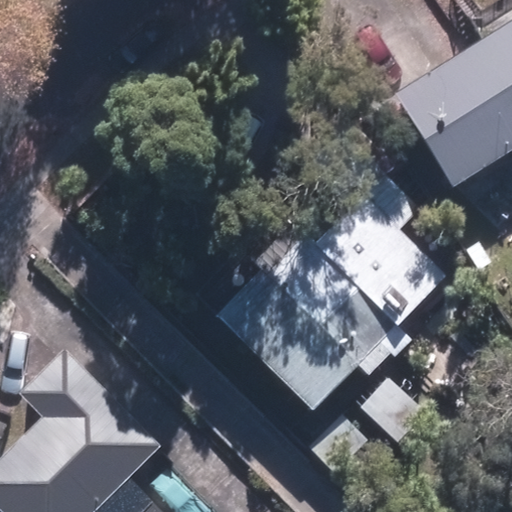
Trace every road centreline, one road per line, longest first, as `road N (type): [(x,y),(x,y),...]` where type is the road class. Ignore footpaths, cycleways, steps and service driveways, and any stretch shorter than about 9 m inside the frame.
road 1 (unknown): [(0,242),(255,511)]
road 2 (residential): [(153,0),(96,36),(0,131)]
